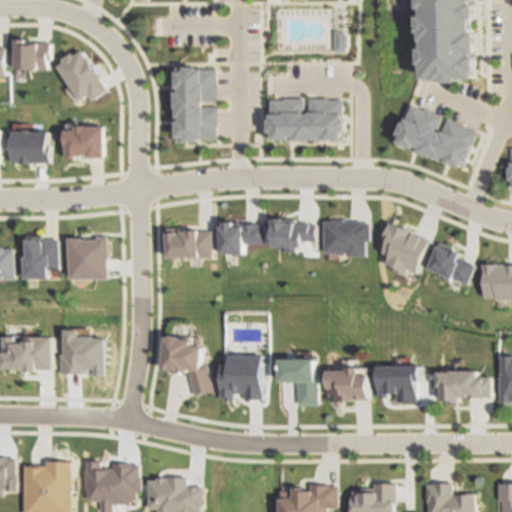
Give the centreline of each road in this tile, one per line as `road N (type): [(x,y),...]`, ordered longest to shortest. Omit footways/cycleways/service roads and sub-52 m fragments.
road 1 (residential): [(0,202),(239,179),(376,179),(511,223)]
road 2 (residential): [(511,444),(269,447),(177,437),(124,421),(0,417)]
road 3 (residential): [(0,8),(49,8),(79,19),(133,73),(138,301),(124,421)]
